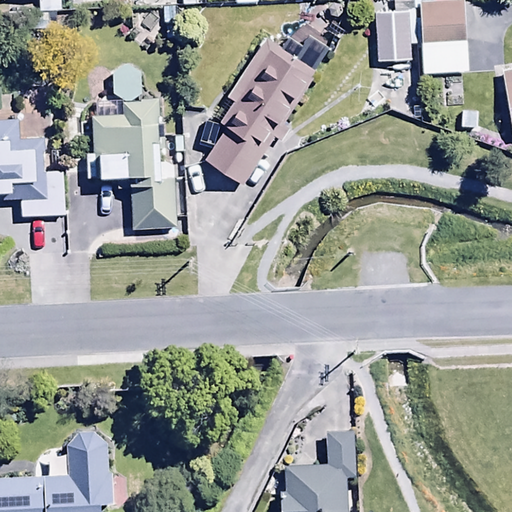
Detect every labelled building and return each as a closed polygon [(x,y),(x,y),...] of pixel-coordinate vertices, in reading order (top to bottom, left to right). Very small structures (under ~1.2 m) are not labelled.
[(0,0),(0,4),(38,3),(39,17),(61,17),(60,0),(0,0)] [(419,10),(421,56),(465,54),(463,8),(419,10)] [(410,67),(407,18),(375,20),(377,69),(410,67)] [(229,103),(233,106),(219,130),(226,134),(204,170),(243,193),(265,157),(261,155),(269,141),(277,146),(286,132),(282,129),(312,79),(263,47),(229,103)] [(113,100),(121,107),(132,107),(140,101),(141,78),(132,72),(122,71),(112,79),(113,100)] [(511,77),(501,79),(511,138),(511,77)] [(87,160),(87,187),(160,186),(159,130),(162,130),(162,108),(123,108),(123,122),(92,122),(93,161),(87,160)] [(0,205),(20,206),(20,222),(64,221),(63,178),(43,179),(43,146),(18,146),(17,125),(0,125),(0,205)] [(176,192),(131,193),(132,237),(177,236),(176,192)] [(0,485),(0,511),(119,511),(118,479),(111,479),(110,449),(97,437),(81,437),(68,452),(68,462),(50,463),(51,484),(0,485)] [(326,472),(285,475),(287,500),(279,500),(279,511),(347,511),(346,487),(357,486),(354,440),(324,442),(326,472)]
